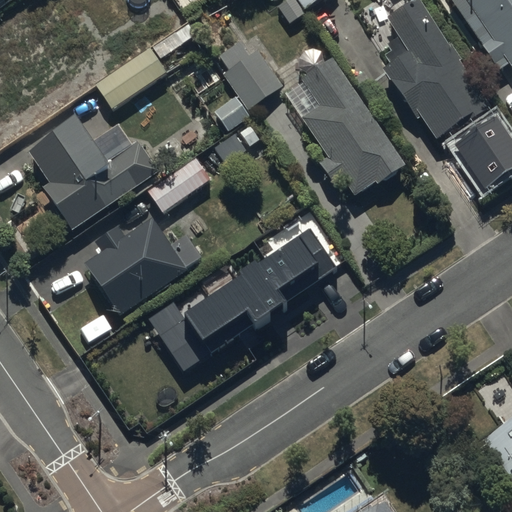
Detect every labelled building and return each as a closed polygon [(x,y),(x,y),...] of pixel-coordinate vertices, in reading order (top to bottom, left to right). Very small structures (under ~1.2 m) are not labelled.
[(294,0),(306,16),(329,0),(294,0)] [(511,0),(451,0),(450,1),(502,76),(511,70),(511,71),(511,0)] [(450,53),(419,8),(390,27),(401,43),(390,51),(394,57),(388,61),(395,72),(385,79),(417,127),(424,122),(440,146),(468,127),(470,131),(493,115),(461,69),(464,67),(453,51),(450,53)] [(162,12),(112,45),(125,66),(175,33),(162,12)] [(0,129),(89,71),(81,59),(98,47),(78,17),(61,28),(59,26),(25,48),(19,37),(0,49),(0,129)] [(282,92),(257,56),(251,60),(242,47),(220,63),(230,77),(225,80),(250,115),(282,92)] [(405,172),(334,66),(285,99),(329,165),(320,171),(335,192),(341,187),(354,207),(405,172)] [(249,125),(235,105),(219,116),(234,136),(249,125)] [(511,139),(496,117),(455,145),(485,188),(511,169),(511,139)] [(74,123),(29,155),(51,186),(43,191),(72,234),(158,174),(139,147),(106,170),(74,123)] [(196,164),(148,198),(162,219),(210,184),(196,164)] [(104,260),(86,272),(118,322),(204,267),(187,242),(170,253),(153,225),(125,243),(119,233),(96,248),(104,260)] [(173,302),(148,319),(187,374),(339,270),(310,228),(182,315),(173,302)] [(511,424),(483,445),(511,486),(511,424)]
